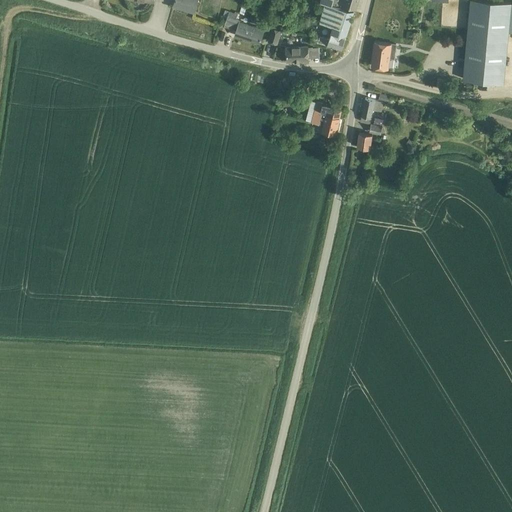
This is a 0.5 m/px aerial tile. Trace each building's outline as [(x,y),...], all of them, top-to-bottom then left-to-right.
[(175,0),(172,8),(193,15),(197,0),(175,0)] [(328,45),(342,49),(354,11),(340,8),(332,5),(333,2),(333,0),(315,0),(325,3),(320,21),(334,25),(333,30),(331,30),(329,38),(320,36),(319,36),(314,34),(312,39),(318,41),(318,42),(328,45)] [(333,0),(333,2),(355,8),(357,0),(333,0)] [(504,83),(511,4),(511,2),(491,0),(470,0),(463,79),(504,83)] [(242,4),(239,13),(246,15),(248,6),(242,4)] [(236,30),(235,35),(260,43),(264,29),(240,21),(240,20),(236,19),(237,14),(229,12),(224,26),(236,30)] [(268,41),(277,44),(281,30),(272,28),(268,41)] [(375,41),(372,65),(388,68),(390,57),(394,58),(396,44),(375,41)] [(286,47),(287,61),(309,60),(308,46),(286,47)] [(437,78),(436,85),(445,86),(445,79),(437,78)] [(293,79),(292,86),(298,88),(300,81),(293,79)] [(386,102),(388,95),(378,93),(376,99),(386,102)] [(359,121),(369,123),(373,108),(381,110),(383,102),(365,98),(359,121)] [(314,101),(308,121),(319,123),(322,113),(339,117),(341,107),(328,104),(314,101)] [(322,113),(319,123),(324,125),(322,132),(335,135),(338,119),(339,117),(322,113)] [(381,134),(383,127),(372,125),(370,132),(381,134)] [(359,132),(356,146),(368,149),(372,136),(359,132)] [(376,154),(370,152),(366,165),(373,167),(376,154)]
